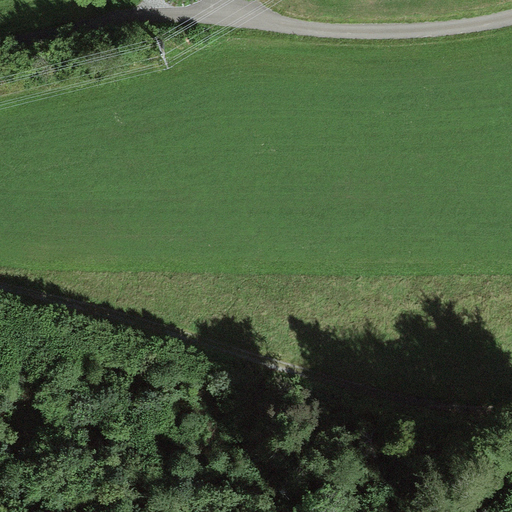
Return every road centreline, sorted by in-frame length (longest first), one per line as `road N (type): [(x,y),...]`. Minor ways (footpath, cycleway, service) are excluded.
road 1 (track): [(0,284),(401,395),(511,406)]
road 2 (residential): [(511,17),(424,29),(300,29),(222,16),(0,25)]
